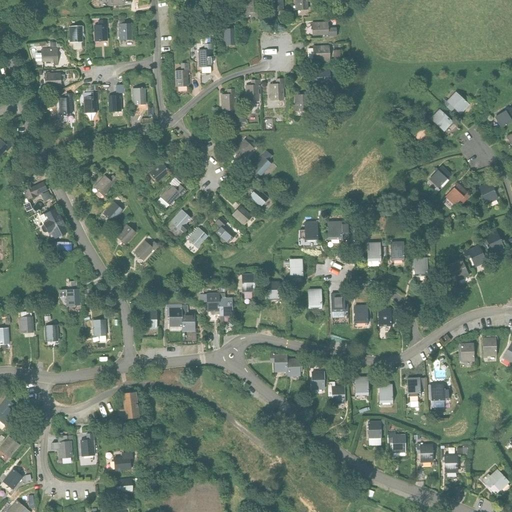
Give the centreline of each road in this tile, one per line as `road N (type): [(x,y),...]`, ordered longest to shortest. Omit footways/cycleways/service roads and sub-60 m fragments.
road 1 (residential): [(233,358),(351,464),(456,511)]
road 2 (residential): [(49,410),(69,414),(126,389),(174,389),(212,407),(275,456)]
road 3 (residential): [(133,369),(121,302),(42,155)]
road 4 (residential): [(233,358),(259,342),(378,363),(425,349)]
road 5 (residential): [(175,119),(223,80),(272,64),(282,45)]
road 6 (residential): [(42,155),(166,125)]
road 7 (residential): [(425,349),(399,299),(337,271)]
